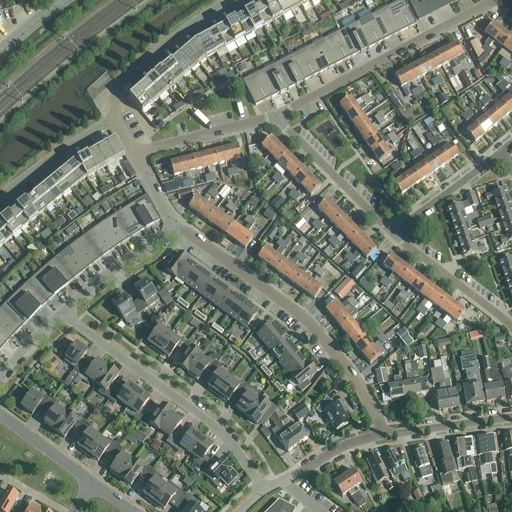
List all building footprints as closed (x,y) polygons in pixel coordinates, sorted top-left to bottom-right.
[(272,0),(263,5),(272,22),(282,17),(272,0)] [(284,0),(272,0),(282,17),(291,12),(284,0)] [(296,0),(284,0),(291,12),(301,7),(296,0)] [(403,0),(387,8),(400,33),(416,25),(403,0)] [(432,0),(428,0),(425,2),(432,15),(438,11),(432,0)] [(440,0),(432,0),(438,11),(445,8),(440,0)] [(419,5),(425,18),(432,15),(425,2),(419,5)] [(263,5),(253,10),(263,28),(272,22),(263,5)] [(419,5),(412,8),(419,21),(425,18),(419,5)] [(387,8),(371,16),(384,41),(400,33),(387,8)] [(253,10),(244,16),(253,33),(263,28),(253,10)] [(331,17),(327,11),(323,14),(326,20),(331,17)] [(244,16),(234,21),(244,38),(253,33),(244,16)] [(371,16),(355,24),(368,50),(384,41),(371,16)] [(234,21),(225,26),(234,43),(244,38),(234,21)] [(355,24),(339,33),(352,58),(360,54),(368,51),(368,50),(355,24)] [(485,34),(484,35),(490,39),(485,46),(489,48),(494,42),(502,31),(493,24),(492,25),(485,34)] [(225,26),(216,32),(225,49),(234,43),(225,26)] [(312,34),(310,29),(301,34),(303,38),(312,34)] [(511,38),(502,31),(494,42),(503,49),(511,38)] [(206,37),(216,54),(219,60),(228,55),(225,49),(216,32),(206,37)] [(339,33),(323,41),(336,66),(352,58),(339,33)] [(206,37),(197,42),(206,59),(216,54),(206,37)] [(511,56),(511,38),(503,49),(511,56)] [(480,50),(482,49),(477,40),(470,44),(478,60),(483,53),(480,50)] [(197,41),(187,50),(199,64),(206,59),(197,42),(197,41)] [(323,41),(307,49),(320,74),(336,66),(323,41)] [(463,56),(456,44),(446,50),(452,62),(456,69),(460,67),(459,64),(465,61),(463,56)] [(260,53),(257,47),(252,50),(255,56),(260,53)] [(307,49),(291,57),(304,82),(320,74),(307,49)] [(187,50),(178,57),(191,71),(199,64),(187,50)] [(446,50),(436,55),(442,67),(452,62),(446,50)] [(425,60),(432,73),(442,67),(436,55),(425,60)] [(178,57),(170,64),(183,78),(191,71),(178,57)] [(291,57),(275,65),(288,90),(296,86),(296,87),(304,83),(304,82),(291,57)] [(425,60),(415,66),(422,78),(432,73),(425,60)] [(170,64),(162,71),(175,85),(183,78),(170,64)] [(275,65),(259,73),(272,98),(280,94),(280,95),(288,91),(288,90),(275,65)] [(415,66),(405,71),(411,83),(422,78),(415,66)] [(162,71),(154,78),(167,92),(175,85),(162,71)] [(411,83),(405,71),(394,77),(401,89),(411,83)] [(272,98),(259,73),(242,82),(255,107),(272,98)] [(154,78),(146,85),(158,100),(167,92),(154,78)] [(505,90),(510,96),(511,97),(511,88),(509,86),(509,87),(504,81),(501,84),(505,90)] [(501,84),(497,88),(501,93),(505,90),(501,84)] [(146,85),(137,92),(150,107),(158,100),(146,85)] [(150,107),(137,92),(129,99),(142,114),(150,107)] [(394,92),(388,96),(391,100),(398,110),(404,106),(397,96),(394,92)] [(487,96),(483,99),(487,105),(491,102),(487,96)] [(511,97),(510,96),(501,103),(510,114),(511,112),(511,97)] [(350,98),(339,106),(346,116),(357,108),(350,98)] [(479,102),(484,108),(487,105),(483,99),(479,102)] [(183,101),(178,105),(181,109),(186,106),(183,101)] [(501,103),(493,111),(501,121),(510,114),(501,103)] [(181,109),(178,105),(173,109),(176,113),(181,109)] [(364,117),(357,108),(346,116),(352,125),(364,117)] [(465,114),(470,119),(473,116),(469,111),(465,114)] [(493,111),(484,118),(493,129),(501,121),(493,111)] [(161,117),(165,122),(169,118),(165,114),(161,117)] [(465,114),(462,117),(466,123),(470,119),(465,114)] [(370,127),(364,117),(352,125),(359,135),(370,127)] [(484,118),(475,126),(484,136),(493,129),(484,118)] [(151,125),(155,130),(159,126),(155,121),(151,125)] [(401,121),(395,124),(400,131),(405,127),(401,121)] [(467,133),(466,133),(468,136),(475,144),(484,136),(475,126),(467,133)] [(377,137),(370,127),(359,135),(366,144),(377,137)] [(377,137),(366,144),(372,154),(383,146),(390,142),(395,138),(393,134),(384,140),(380,134),(377,137)] [(261,148),(270,156),(279,146),(271,138),(261,148)] [(115,140),(105,145),(115,162),(125,157),(115,140)] [(105,145),(96,151),(106,168),(115,162),(105,145)] [(451,145),(441,152),(449,163),(459,156),(451,145)] [(230,163),(241,160),(238,146),(226,149),(230,163)] [(270,156),(278,164),(288,154),(279,146),(270,156)] [(383,146),(372,154),(379,164),(390,156),(383,146)] [(230,163),(226,149),(215,152),(219,166),(230,163)] [(96,151),(87,156),(96,173),(106,168),(96,151)] [(219,166),(215,152),(204,155),(207,169),(219,166)] [(441,152),(432,158),(439,170),(449,163),(441,152)] [(278,164),(286,172),(296,163),(288,154),(278,164)] [(207,169),(204,155),(193,158),(196,171),(207,169)] [(87,156),(77,161),(86,178),(86,179),(96,173),(87,156)] [(196,171),(193,158),(182,161),(185,174),(196,171)] [(439,170),(432,158),(422,165),(430,176),(439,170)] [(77,160),(67,168),(79,184),(86,178),(77,161),(77,160)] [(185,174),(182,161),(170,164),(174,177),(185,174)] [(286,172),(294,181),(304,171),(296,163),(286,172)] [(430,176),(422,165),(412,171),(420,183),(430,176)] [(67,168),(59,175),(71,190),(79,184),(67,168)] [(294,181),(302,189),(312,179),(304,171),(294,181)] [(412,171),(403,178),(411,189),(420,183),(412,171)] [(59,175),(50,182),(63,197),(71,190),(59,175)] [(411,189),(403,178),(393,184),(401,196),(411,189)] [(310,197),(320,187),(312,179),(302,189),(310,197)] [(50,182),(42,189),(54,204),(63,197),(50,182)] [(211,198),(215,193),(218,188),(214,185),(202,202),(196,197),(188,209),(198,216),(206,204),(211,198)] [(225,187),(222,192),(227,196),(230,191),(225,187)] [(42,189),(34,196),(46,211),(54,204),(42,189)] [(506,189),(486,196),(487,202),(494,199),(496,206),(511,202),(506,189)] [(191,191),(177,194),(179,200),(193,197),(191,191)] [(466,217),(464,211),(478,206),(474,193),(467,196),(469,202),(448,209),(452,221),(466,217)] [(92,198),(96,204),(101,200),(97,194),(92,198)] [(34,196),(25,203),(38,218),(46,211),(34,196)] [(131,205),(145,229),(146,231),(153,227),(152,225),(160,221),(147,196),(131,205)] [(277,211),(285,203),(279,197),(271,205),(277,211)] [(82,204),(87,210),(94,205),(89,198),(82,204)] [(309,205),(305,201),(295,211),(299,216),(309,205)] [(335,209),(327,201),(317,210),(326,219),(335,209)] [(511,205),(511,202),(496,206),(500,218),(511,214),(511,205)] [(25,203),(17,209),(29,225),(38,218),(25,203)] [(106,203),(101,207),(106,214),(111,211),(106,203)] [(198,216),(207,222),(215,211),(206,204),(198,216)] [(131,205),(115,215),(130,239),(145,229),(131,205)] [(79,216),(84,212),(80,207),(75,211),(79,216)] [(17,209),(8,216),(21,231),(29,225),(17,209)] [(343,217),(335,209),(326,219),(334,227),(343,217)] [(276,216),(268,210),(264,215),(272,221),(276,216)] [(225,218),(215,211),(207,222),(216,229),(225,218)] [(77,217),(72,212),(67,217),(71,222),(77,217)] [(511,227),(511,214),(500,218),(505,230),(511,227)] [(115,215),(100,225),(116,248),(130,239),(115,215)] [(8,216),(0,223),(13,238),(21,231),(8,216)] [(55,222),(60,228),(65,223),(60,217),(55,222)] [(343,217),(334,227),(342,235),(352,226),(343,217)] [(470,229),(466,217),(452,221),(456,234),(470,229)] [(226,236),(234,225),(225,218),(216,229),(226,236)] [(294,226),(299,231),(307,223),(302,218),(294,226)] [(0,223),(0,240),(4,245),(13,238),(0,223)] [(52,226),(57,232),(60,229),(56,223),(52,226)] [(100,225),(85,236),(101,259),(116,248),(100,225)] [(226,236),(235,243),(243,232),(234,225),(226,236)] [(247,235),(252,228),(248,225),(243,232),(247,235)] [(352,226),(342,235),(350,243),(360,234),(352,226)] [(273,227),(266,237),(271,241),(279,232),(273,227)] [(511,241),(511,227),(505,230),(507,237),(500,240),(502,245),(511,241)] [(470,229),(456,234),(460,246),(474,241),(470,229)] [(235,243),(245,250),(253,239),(247,235),(243,232),(235,243)] [(43,233),(39,236),(44,242),(45,243),(49,239),(43,233)] [(350,243),(358,252),(368,242),(360,234),(350,243)] [(85,236),(70,247),(87,269),(101,259),(85,236)] [(308,244),(302,239),(298,243),(305,248),(308,244)] [(37,251),(44,245),(40,241),(34,246),(37,251)] [(477,248),(474,241),(460,246),(464,258),(485,251),(483,246),(477,248)] [(366,260),(376,250),(368,242),(358,252),(352,257),(348,262),(351,265),(361,255),(366,260)] [(28,251),(32,256),(37,251),(33,247),(28,251)] [(70,247),(56,258),(73,280),(87,269),(70,247)] [(275,255),(266,248),(258,259),(267,266),(275,255)] [(24,259),(20,254),(15,258),(19,264),(24,259)] [(166,272),(175,278),(188,261),(179,254),(166,272)] [(267,266),(276,273),(285,262),(275,255),(267,266)] [(169,264),(173,259),(170,256),(164,261),(169,264)] [(383,267),(392,275),(400,264),(391,256),(383,267)] [(56,258),(42,270),(61,292),(68,287),(67,286),(73,280),(56,258)] [(511,258),(500,263),(504,275),(511,272),(511,258)] [(176,278),(185,284),(196,269),(187,263),(188,261),(175,278),(176,279),(176,278)] [(286,280),(294,269),(285,262),(276,273),(286,280)] [(356,281),(367,270),(360,263),(350,275),(356,281)] [(392,275),(401,282),(410,271),(400,264),(392,275)] [(5,276),(11,271),(7,266),(1,272),(5,276)] [(185,284),(193,290),(204,275),(196,269),(185,284)] [(303,276),(294,269),(286,280),(295,287),(303,276)] [(42,270),(28,282),(47,303),(53,297),(54,298),(61,292),(42,270)] [(401,282),(411,289),(419,278),(410,271),(401,282)] [(193,290),(202,297),(213,282),(204,275),(193,290)] [(304,294),(312,283),(303,276),(295,287),(304,294)] [(419,278),(411,289),(420,296),(428,285),(419,278)] [(348,279),(338,289),(346,296),(352,290),(356,286),(348,279)] [(28,282),(14,295),(35,316),(41,310),(40,309),(47,303),(28,282)] [(145,282),(134,289),(141,299),(135,303),(143,313),(159,301),(145,282)] [(202,297),(211,303),(222,288),(213,282),(202,297)] [(314,301),(322,290),(312,283),(304,294),(314,301)] [(370,285),(366,290),(372,294),(375,289),(370,285)] [(420,296),(429,303),(437,292),(428,285),(420,296)] [(170,286),(165,289),(168,294),(173,291),(170,286)] [(356,286),(352,290),(359,298),(364,293),(356,286)] [(211,303),(219,310),(231,295),(222,288),(211,303)] [(163,291),(158,295),(167,307),(172,303),(163,291)] [(437,292),(429,303),(438,310),(447,299),(437,292)] [(14,295),(1,308),(22,328),(28,321),(29,323),(35,316),(14,295)] [(219,310),(228,316),(239,301),(231,295),(219,310)] [(123,297),(112,305),(126,324),(143,313),(135,303),(130,307),(123,297)] [(438,310),(447,317),(456,306),(447,299),(438,310)] [(228,316),(237,322),(248,307),(239,301),(228,316)] [(346,302),(340,307),(344,312),(350,307),(347,303),(346,302)] [(336,303),(325,311),(333,320),(344,312),(340,307),(336,303)] [(456,306),(447,317),(457,324),(465,313),(456,306)] [(248,307),(237,322),(246,329),(257,314),(248,307)] [(350,307),(344,312),(351,321),(358,315),(354,309),(353,310),(350,307)] [(1,308),(0,309),(0,331),(10,340),(22,328),(1,308)] [(333,320),(340,329),(351,321),(344,312),(333,320)] [(150,348),(157,353),(170,335),(160,328),(163,324),(158,320),(151,330),(156,334),(148,344),(151,346),(150,348)] [(340,329),(348,338),(358,330),(351,321),(340,329)] [(263,322),(259,327),(263,332),(268,328),(263,322)] [(257,337),(265,345),(279,333),(272,325),(268,328),(263,332),(257,337)] [(401,342),(409,336),(403,329),(396,335),(401,342)] [(348,338),(355,347),(366,338),(358,330),(348,338)] [(376,339),(379,343),(390,334),(387,330),(376,339)] [(0,331),(0,351),(10,340),(0,331)] [(379,343),(382,346),(394,336),(391,332),(390,334),(379,343)] [(483,339),(481,332),(469,335),(471,342),(483,339)] [(265,345),(272,354),(286,341),(279,333),(265,345)] [(176,349),(181,352),(188,342),(183,339),(180,343),(170,335),(157,353),(164,358),(165,357),(168,359),(176,349)] [(355,347),(362,356),(373,347),(366,338),(355,347)] [(437,342),(438,349),(450,347),(449,340),(437,342)] [(272,354),(279,362),(293,350),(286,341),(272,354)] [(178,366),(188,373),(200,357),(190,350),(193,346),(188,342),(181,352),(186,356),(178,366)] [(76,367),(71,374),(77,378),(84,368),(79,364),(87,352),(77,344),(65,359),(76,367)] [(362,356),(370,365),(380,357),(373,347),(362,356)] [(426,360),(424,348),(418,349),(420,361),(426,360)] [(279,362),(286,370),(300,358),(293,350),(279,362)] [(463,372),(466,372),(468,387),(463,388),(466,407),(484,404),(481,385),(475,357),(474,351),(462,353),(463,359),(460,359),(463,372)] [(206,370),(211,374),(218,364),(222,359),(217,355),(209,358),(206,362),(200,357),(188,373),(187,375),(197,382),(206,370)] [(292,379),(308,365),(307,366),(300,358),(286,370),(292,378),(292,379)] [(446,358),(440,359),(449,410),(459,409),(456,391),(451,392),(446,358)] [(441,369),(430,371),(433,386),(439,385),(440,394),(436,395),(439,412),(449,410),(440,359),(441,369)] [(488,388),(483,389),(486,404),(496,402),(489,367),(487,359),(482,360),(487,386),(487,385),(488,388)] [(96,386),(108,369),(109,368),(99,361),(90,372),(84,368),(77,378),(88,386),(91,382),(96,386)] [(210,391),(217,397),(230,379),(220,372),(223,368),(218,364),(211,374),(215,378),(208,388),(211,390),(210,391)] [(308,365),(292,379),(299,387),(297,389),(301,394),(310,386),(307,381),(316,374),(308,365)] [(416,365),(410,366),(415,396),(428,394),(426,381),(419,382),(416,365)] [(401,385),(403,398),(415,396),(410,366),(405,367),(408,384),(401,385)] [(495,366),(489,367),(496,402),(505,400),(501,379),(498,379),(495,366)] [(324,373),(329,377),(334,372),(329,367),(324,373)] [(511,368),(502,371),(508,400),(511,399),(511,368)] [(98,393),(109,401),(116,391),(110,387),(118,377),(108,369),(96,386),(101,389),(98,393)] [(385,370),(375,372),(378,386),(388,384),(385,370)] [(389,386),(379,388),(384,395),(390,394),(391,400),(403,398),(401,385),(400,378),(394,379),(395,386),(389,387),(389,386)] [(236,392),(240,396),(247,386),(242,383),(240,386),(230,379),(217,397),(224,402),(225,401),(228,403),(236,392)] [(117,401),(127,409),(140,391),(133,386),(132,387),(129,385),(122,395),(116,391),(109,401),(115,405),(117,401)] [(237,411),(247,418),(259,401),(254,398),(257,394),(247,386),(240,396),(245,399),(237,411)] [(135,420),(140,424),(147,414),(142,410),(149,400),(146,398),(147,396),(140,391),(127,409),(124,413),(134,420),(135,420)] [(21,408),(32,416),(40,405),(46,409),(53,399),(47,395),(43,401),(32,393),(21,408)] [(336,406),(327,398),(316,411),(320,415),(322,414),(328,425),(330,424),(335,432),(350,424),(338,404),(336,406)] [(54,432),(67,415),(67,414),(66,415),(57,408),(59,404),(53,399),(46,409),(52,414),(44,424),(54,431),(54,432)] [(270,418),(274,413),(277,409),(267,401),(265,405),(259,401),(247,418),(246,418),(257,426),(265,415),(270,418)] [(304,406),(292,414),(298,422),(310,414),(304,406)] [(160,432),(172,415),(162,407),(153,419),(147,414),(140,424),(146,429),(149,425),(159,432),(160,432)] [(107,417),(111,412),(106,409),(102,413),(107,417)] [(277,409),(274,413),(298,446),(308,438),(298,425),(292,430),(288,425),(290,424),(284,417),(277,409)] [(278,441),(287,454),(298,446),(274,413),(270,418),(274,424),(273,425),(283,437),(278,441)] [(73,428),(79,433),(86,423),(75,414),(72,418),(67,415),(54,432),(64,440),(73,428)] [(166,444),(172,448),(179,438),(173,434),(182,422),(172,415),(160,432),(169,439),(166,444)] [(80,451),(87,456),(100,439),(90,432),(93,428),(86,423),(79,433),(85,437),(78,448),(81,450),(80,451)] [(135,443),(138,439),(142,442),(146,436),(136,429),(131,437),(133,438),(131,441),(135,443)] [(185,452),(190,456),(203,438),(196,433),(195,434),(192,432),(184,442),(179,438),(172,448),(182,456),(185,452)] [(485,439),(489,467),(491,476),(496,475),(493,456),(498,455),(495,437),(485,439)] [(203,438),(190,456),(195,459),(192,463),(203,471),(210,461),(205,457),(212,447),(209,444),(210,443),(203,438)] [(105,452),(112,457),(119,447),(108,439),(105,442),(100,439),(87,456),(94,462),(95,460),(98,463),(105,452)] [(485,439),(475,440),(478,458),(482,457),(483,468),(489,467),(485,439)] [(474,441),(464,442),(467,470),(469,475),(471,483),(471,484),(477,482),(474,469),(472,459),(476,458),(474,441)] [(454,443),(458,471),(467,470),(464,442),(454,443)] [(150,449),(155,453),(160,447),(154,443),(150,449)] [(440,447),(438,447),(442,464),(447,462),(453,483),(460,481),(457,474),(448,444),(444,446),(443,445),(440,446),(440,447)] [(110,473),(120,481),(133,463),(123,456),(126,452),(119,447),(112,457),(118,461),(110,473)] [(424,451),(413,454),(417,464),(415,465),(416,469),(418,469),(422,480),(432,477),(424,451)] [(392,452),(385,456),(396,478),(407,472),(400,459),(398,460),(396,455),(394,456),(392,452)] [(377,457),(367,462),(374,477),(372,478),(376,485),(388,479),(377,457)] [(217,466),(210,461),(203,471),(201,475),(209,481),(213,477),(218,482),(220,481),(228,488),(230,486),(232,488),(236,483),(234,481),(237,479),(229,471),(231,470),(222,461),(217,466)] [(138,476),(145,481),(152,471),(145,466),(143,470),(133,463),(120,481),(121,480),(131,487),(138,476)] [(145,499),(153,505),(165,487),(161,483),(163,480),(152,471),(145,481),(151,486),(143,496),(146,498),(145,499)] [(347,475),(343,478),(363,507),(366,504),(359,494),(356,488),(362,484),(361,483),(361,482),(359,479),(358,479),(353,471),(351,472),(350,472),(347,474),(347,475)] [(448,471),(441,472),(444,490),(451,489),(448,471)] [(469,475),(463,477),(465,485),(471,483),(469,475)] [(343,478),(339,481),(338,480),(335,482),(335,483),(333,484),(339,492),(338,493),(340,497),(341,496),(342,497),(348,493),(355,504),(359,509),(363,507),(343,478)] [(431,489),(433,495),(442,491),(440,486),(431,489)] [(165,487),(153,505),(160,510),(161,509),(164,511),(171,500),(178,505),(185,495),(178,491),(175,494),(165,487)] [(413,494),(417,502),(423,499),(419,491),(413,494)] [(18,498),(7,492),(0,504),(0,511),(10,511),(11,511),(12,511),(16,506),(15,505),(18,498)] [(186,494),(178,505),(175,509),(179,511),(199,511),(195,508),(199,503),(186,494)] [(294,511),(296,510),(279,501),(267,511),(294,511)]
